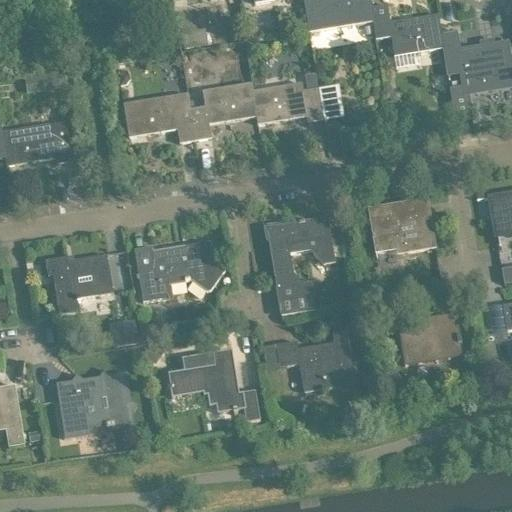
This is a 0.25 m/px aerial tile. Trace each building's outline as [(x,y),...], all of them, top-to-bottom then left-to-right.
[(324,30),(349,26),(351,38),(375,34),(373,23),(374,22),(372,9),(370,0),(304,0),(307,13),(321,10),(324,30)] [(394,57),(443,49),(444,49),(442,35),(438,16),(391,24),(388,6),(372,9),(374,22),(373,23),(375,34),(376,40),(391,38),(394,57)] [(206,31),(182,35),(185,51),(208,47),(206,31)] [(446,67),(461,64),(464,84),(511,76),(511,63),(509,42),(460,50),(457,33),(442,35),(444,49),(443,49),(446,67)] [(316,74),(306,76),(308,90),(318,88),(316,74)] [(206,107),(191,110),(196,142),(212,140),(210,126),(258,118),(254,92),(252,84),(203,92),(206,107)] [(302,84),(254,92),(258,118),(259,126),(306,118),(308,124),(324,121),(319,90),(303,92),(302,84)] [(340,86),(319,90),(324,121),(345,118),(340,86)] [(461,89),(450,90),(455,122),(472,119),(469,97),(462,99),(461,89)] [(130,139),(178,131),(180,145),(196,142),(191,110),(189,95),(124,105),(130,139)] [(399,102),(387,104),(389,116),(401,114),(399,102)] [(2,132),(6,159),(7,167),(55,159),(56,165),(73,163),(67,131),(54,133),(52,124),(2,132)] [(511,194),(489,198),(494,230),(511,227),(511,194)] [(428,200),(369,210),(376,254),(406,249),(407,254),(436,249),(428,200)] [(328,219),(268,229),(282,317),(315,312),(311,284),(303,285),(294,275),(290,255),(311,252),(324,266),(335,264),(328,219)] [(179,249),(154,254),(153,248),(135,251),(144,304),(173,299),(171,285),(191,281),(207,293),(211,292),(226,272),(225,267),(211,258),(209,244),(185,248),(186,254),(180,255),(179,249)] [(68,258),(46,262),(48,278),(53,277),(60,316),(80,312),(78,301),(98,297),(114,295),(108,256),(74,261),(74,264),(69,265),(68,258)] [(421,273),(439,271),(438,261),(420,263),(421,273)] [(511,284),(511,268),(503,270),(505,285),(511,284)] [(511,305),(503,307),(507,333),(511,331),(511,305)] [(463,357),(457,314),(429,319),(429,324),(419,325),(418,321),(398,324),(404,367),(425,364),(424,359),(434,357),(435,362),(463,357)] [(113,326),(117,348),(137,344),(133,323),(113,326)] [(163,342),(160,324),(143,327),(146,345),(163,342)] [(276,346),(280,369),(300,366),(304,395),(341,389),(342,392),(356,389),(347,332),(333,335),(335,348),(299,354),(298,343),(276,346)] [(164,353),(154,346),(148,356),(154,360),(159,359),(164,353)] [(202,356),(183,360),(185,372),(169,374),(171,387),(168,387),(169,391),(172,390),(173,398),(204,393),(204,396),(207,396),(209,407),(216,406),(218,415),(234,412),(235,416),(238,415),(238,412),(244,410),(246,423),(260,421),(255,392),(239,395),(234,361),(230,361),(228,352),(213,355),(214,360),(203,361),(202,356)] [(72,382),(56,384),(64,440),(92,435),(91,428),(107,425),(107,429),(126,426),(123,408),(128,401),(131,401),(127,373),(111,376),(104,371),(99,378),(83,380),(76,375),(72,382)] [(0,389),(0,428),(6,427),(9,448),(21,447),(25,446),(23,435),(17,400),(3,403),(0,389)] [(42,431),(23,435),(25,446),(21,447),(21,452),(45,448),(42,431)] [(156,436),(145,437),(147,448),(157,446),(156,436)]
